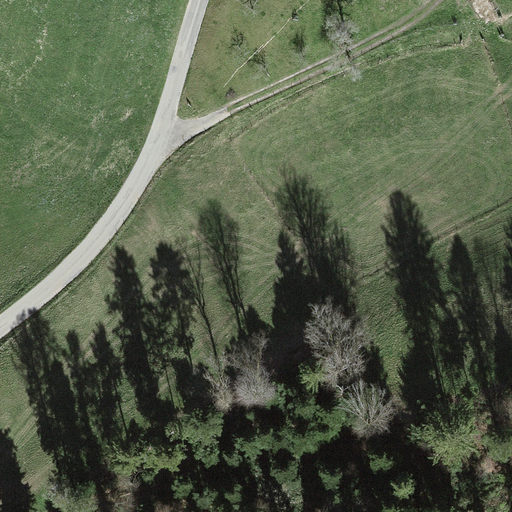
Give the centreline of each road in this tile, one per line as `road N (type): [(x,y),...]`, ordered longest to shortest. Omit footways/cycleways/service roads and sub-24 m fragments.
road 1 (unclassified): [(199,0),(159,144),(117,213),(73,264),(0,327)]
road 2 (track): [(159,144),(405,25),(433,0)]
